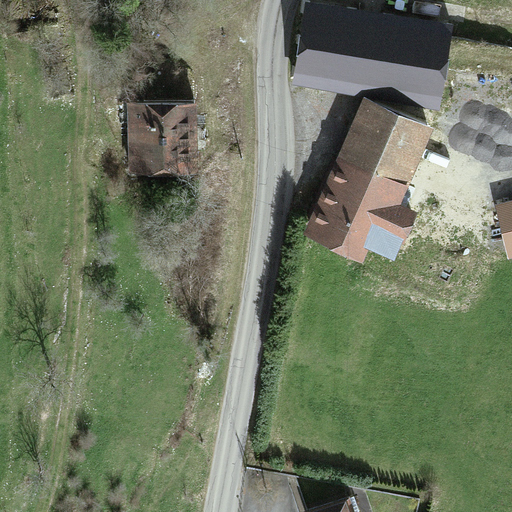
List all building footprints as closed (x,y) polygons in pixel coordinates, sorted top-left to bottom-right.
[(443,100),(457,23),(331,0),(310,0),(297,73),(443,100)] [(405,194),(433,121),(377,99),(350,168),(337,163),(317,215),(323,218),(319,229),(375,250),(387,218),(412,228),(423,201),(405,194)] [(193,139),(192,105),(122,107),(123,171),(193,169),(193,139)] [(511,199),(493,204),(507,259),(511,257),(511,199)] [(361,511),(356,497),(314,511),(361,511)]
